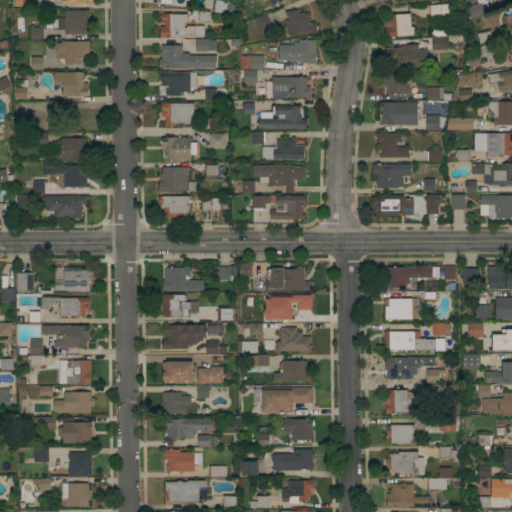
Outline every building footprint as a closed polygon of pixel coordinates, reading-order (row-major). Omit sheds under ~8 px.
[(214,0),(203,0),(203,8),(214,8),(214,0)] [(226,12),(214,11),(215,0),(227,1),(226,12)] [(260,0),(261,1),(262,0),(267,0),(275,8),(283,0),(260,0)] [(484,14),(472,19),(467,6),(480,2),(484,14)] [(448,3),(448,15),(430,16),(429,5),(448,3)] [(297,9),(298,14),(307,12),(309,24),(316,23),(317,32),(293,36),(293,33),(287,34),(285,19),(289,19),(289,16),(286,17),(285,11),(297,9)] [(89,10),(89,21),(86,21),(86,29),(84,29),(84,34),(65,34),(65,29),(58,29),(58,28),(53,28),(53,19),(58,19),(58,17),(64,17),(64,10),(89,10)] [(210,22),(198,22),(198,10),(210,11),(210,22)] [(187,13),(187,23),(184,23),(184,27),(186,27),(186,25),(196,25),(195,35),(184,35),(184,37),(173,37),(166,37),(160,37),(160,26),(164,26),(165,20),(161,20),(161,13),(187,13)] [(270,25),(258,29),(254,18),(266,13),(270,25)] [(410,13),(411,26),(413,26),(414,35),(385,37),(384,20),(387,20),(387,14),(410,13)] [(511,30),(511,13),(503,16),(507,31),(511,30)] [(43,27),(43,39),(30,39),(30,27),(43,27)] [(446,27),(447,35),(431,36),(431,28),(446,27)] [(475,33),(489,29),(492,40),(477,44),(475,33)] [(432,49),(431,37),(443,36),(444,49),(432,49)] [(208,40),(215,40),(215,50),(208,50),(208,51),(196,51),(196,39),(208,39),(208,40)] [(315,39),(315,49),(315,63),(310,63),(310,62),(300,62),(300,61),(296,61),(296,60),(279,60),(279,44),(293,44),(293,42),(299,42),(299,39),(315,39)] [(66,40),(66,41),(86,41),(86,40),(89,40),(89,52),(86,52),(86,57),(83,57),(83,64),(65,64),(65,59),(57,59),(56,43),(62,43),(62,41),(66,40)] [(490,43),(493,54),(480,58),(477,46),(490,43)] [(416,66),(392,68),(391,56),(387,56),(386,48),(406,47),(406,44),(414,44),(416,66)] [(159,58),(161,58),(161,45),(182,45),(182,53),(189,53),(189,55),(216,55),(216,61),(215,61),(215,67),(159,67),(159,58)] [(263,55),(263,69),(250,69),(250,55),(263,55)] [(43,56),(43,69),(31,70),(31,56),(43,56)] [(487,74),(488,73),(511,69),(511,89),(499,92),(497,82),(495,83),(488,84),(487,79),(488,79),(487,74)] [(256,82),(243,82),(243,77),(239,77),(239,70),(256,70),(256,82)] [(190,72),(190,77),(195,77),(195,88),(190,88),(189,92),(181,91),(180,95),(166,95),(166,89),(168,89),(169,85),(161,85),(161,71),(190,72)] [(83,72),(83,83),(88,83),(88,96),(63,96),(62,85),(54,85),(54,72),(83,72)] [(387,86),(384,86),(384,81),(381,81),(381,73),(405,72),(406,75),(410,75),(411,87),(409,87),(409,93),(405,93),(387,93),(387,86)] [(0,90),(9,87),(5,76),(0,78),(0,90)] [(286,76),(286,77),(306,77),(306,86),(310,86),(310,97),(305,97),(305,96),(286,97),(272,98),(272,76),(286,76)] [(27,86),(27,99),(16,99),(16,87),(27,86)] [(439,87),(439,99),(426,100),(425,87),(439,87)] [(216,88),(216,100),(205,100),(205,88),(216,88)] [(471,89),(472,100),(460,101),(459,90),(471,89)] [(487,101),(511,101),(511,124),(493,124),(494,117),(487,117),(487,101)] [(254,102),(254,114),(243,114),(243,102),(254,102)] [(417,102),(417,124),(385,124),(381,124),(381,110),(379,110),(378,102),(417,102)] [(194,103),(194,117),(191,117),(191,124),(183,124),(183,122),(175,122),(175,125),(165,125),(165,117),(162,117),(162,112),(161,112),(161,103),(194,103)] [(300,106),(300,115),(301,115),(301,119),(304,119),(304,129),(258,129),(258,118),(277,118),(277,114),(275,114),(274,106),(300,106)] [(439,115),(439,116),(440,116),(445,118),(442,129),(439,129),(439,130),(426,130),(426,115),(439,115)] [(209,129),(209,117),(221,117),(221,129),(209,129)] [(446,129),(448,118),(473,118),(473,129),(446,129)] [(263,144),(251,144),(251,131),(263,131),(263,144)] [(47,144),(36,144),(36,132),(47,132),(47,144)] [(400,132),(400,142),(397,142),(397,147),(408,147),(408,157),(380,157),(379,142),(375,142),(375,133),(400,132)] [(509,132),(509,141),(511,141),(511,154),(502,154),(502,156),(498,156),(486,156),(486,150),(474,150),(474,132),(509,132)] [(225,133),(225,147),(208,146),(209,133),(225,133)] [(190,137),(190,142),(196,142),(196,154),(190,154),(190,160),(164,160),(164,150),(161,150),(161,137),(190,137)] [(82,138),(82,145),(82,151),(87,151),(87,160),(51,161),(51,159),(39,159),(38,146),(52,146),(59,140),(60,140),(60,138),(82,138)] [(296,139),(296,145),(304,145),(304,159),(273,159),(262,159),(262,146),(276,146),(276,139),(296,139)] [(428,161),(428,149),(441,149),(441,161),(428,161)] [(468,160),(457,161),(456,149),(468,149),(468,160)] [(492,163),(492,166),(501,166),(501,163),(511,163),(511,185),(506,185),(506,186),(499,186),(498,186),(498,185),(489,185),(483,183),(483,174),(471,174),(471,163),(492,163)] [(64,164),(64,165),(81,165),(81,164),(86,164),(86,186),(63,187),(63,173),(55,173),(55,172),(43,172),(43,165),(55,165),(55,164),(64,164)] [(217,164),(217,176),(205,176),(205,164),(217,164)] [(292,164),(292,165),(296,165),(296,166),(305,166),(305,178),(293,178),(293,193),(285,193),(285,185),(268,185),(268,173),(269,173),(269,164),(292,164)] [(410,164),(411,175),(403,175),(403,186),(397,186),(397,188),(375,188),(375,181),(371,181),(371,172),(372,172),(372,164),(410,164)] [(187,167),(187,182),(189,182),(189,181),(198,181),(198,191),(188,191),(188,190),(174,190),(174,191),(166,191),(166,190),(163,190),(163,182),(160,182),(160,173),(162,173),(162,167),(187,167)] [(0,182),(0,168),(6,168),(7,177),(12,176),(12,180),(7,181),(7,182),(0,182)] [(434,178),(434,190),(423,190),(423,178),(434,178)] [(44,180),(44,193),(33,193),(33,180),(44,180)] [(254,193),(242,193),(242,180),(254,180),(254,193)] [(464,181),(465,192),(477,191),(476,181),(464,181)] [(28,194),(28,197),(29,210),(16,210),(16,197),(17,197),(17,194),(28,194)] [(379,197),(379,194),(403,194),(403,199),(413,199),(413,214),(403,215),(385,215),(385,218),(375,219),(375,211),(371,211),(371,197),(379,197)] [(437,214),(425,214),(425,194),(445,194),(445,203),(437,203),(437,214)] [(465,209),(450,210),(450,194),(464,194),(465,209)] [(494,194),(494,195),(511,195),(511,218),(496,218),(496,217),(488,217),(487,204),(481,204),(480,195),(494,194)] [(86,195),(86,204),(81,204),(81,218),(71,218),(71,217),(54,217),(54,211),(47,211),(47,204),(45,204),(45,195),(86,195)] [(163,208),(159,208),(159,204),(162,204),(162,195),(188,195),(188,210),(187,210),(187,215),(185,217),(174,217),(163,217),(163,208)] [(270,195),(270,203),(264,203),(264,208),(252,208),(252,195),(270,195)] [(305,195),(305,204),(302,204),(302,213),(305,213),(305,219),(270,219),(270,210),(275,210),(275,203),(276,203),(276,195),(305,195)] [(218,209),(201,209),(201,196),(212,196),(213,201),(218,201),(218,209)] [(252,276),(239,277),(239,263),(251,263),(252,276)] [(90,289),(75,290),(70,290),(70,291),(67,291),(66,290),(64,290),(55,290),(55,280),(64,280),(64,267),(89,266),(90,289)] [(162,280),(164,280),(164,269),(165,269),(165,267),(184,267),(184,266),(190,266),(190,268),(192,268),(192,271),(190,271),(190,274),(185,274),(185,280),(203,280),(203,290),(162,290),(162,280)] [(230,279),(218,279),(218,266),(230,266),(230,279)] [(265,281),(268,281),(268,269),(270,269),(270,266),(274,266),(274,268),(283,268),(283,269),(294,269),(293,267),(304,267),(304,281),(309,281),(309,290),(302,290),(302,289),(283,289),(283,290),(265,290),(265,281)] [(405,267),(405,266),(431,266),(431,267),(438,266),(438,276),(432,276),(432,277),(409,277),(409,283),(406,283),(406,288),(387,288),(385,288),(384,279),(387,279),(387,267),(405,267)] [(455,266),(455,279),(444,279),(444,266),(455,266)] [(511,288),(488,289),(487,266),(506,266),(506,271),(511,271),(511,288)] [(478,283),(462,284),(462,268),(478,268),(478,283)] [(33,291),(16,290),(16,272),(33,272),(33,291)] [(14,300),(1,301),(0,288),(14,288),(14,300)] [(172,294),(185,294),(185,302),(190,302),(190,309),(191,309),(191,314),(187,316),(183,316),(183,317),(164,317),(164,303),(162,303),(162,294),(172,294)] [(267,307),(255,307),(255,294),(267,294),(267,307)] [(60,296),(60,298),(89,297),(89,298),(90,298),(90,303),(89,303),(89,304),(88,304),(88,309),(86,309),(86,315),(85,315),(85,316),(74,316),(74,315),(74,317),(67,317),(67,316),(59,316),(59,310),(58,310),(58,305),(59,305),(59,301),(50,301),(50,308),(47,308),(47,310),(44,310),(44,309),(41,309),(41,306),(39,306),(39,298),(41,298),(41,297),(60,296)] [(416,298),(416,318),(411,318),(411,319),(384,319),(384,298),(416,298)] [(511,298),(511,317),(495,317),(495,298),(511,298)] [(308,299),(308,311),(310,311),(310,319),(285,319),(285,313),(282,313),(282,314),(271,314),(271,304),(279,304),(279,299),(308,299)] [(488,318),(475,318),(475,304),(488,304),(488,318)] [(231,320),(231,309),(217,308),(217,320),(231,320)] [(40,311),(40,322),(29,322),(29,311),(40,311)] [(219,321),(211,321),(211,322),(200,322),(200,311),(219,311),(219,321)] [(0,322),(11,322),(11,335),(0,335),(0,322)] [(249,328),(245,328),(245,323),(249,323),(249,322),(262,322),(262,334),(249,334),(249,328)] [(450,334),(445,334),(445,335),(432,335),(432,323),(444,323),(444,324),(450,324),(450,334)] [(483,336),(468,337),(468,323),(483,323),(483,336)] [(194,324),(194,329),(198,329),(198,324),(203,324),(203,328),(205,328),(205,337),(203,337),(203,340),(196,340),(197,342),(195,343),(191,343),(191,346),(188,346),(188,348),(163,349),(163,339),(169,339),(169,334),(162,334),(162,325),(194,324)] [(89,325),(89,341),(86,341),(86,347),(53,347),(53,341),(56,341),(56,334),(41,334),(41,325),(89,325)] [(277,351),(277,341),(280,341),(280,338),(279,338),(279,335),(280,335),(280,329),(285,329),(285,326),(296,326),(296,332),(302,332),(302,336),(310,336),(310,351),(277,351)] [(511,351),(505,351),(505,350),(492,350),(491,334),(505,334),(505,327),(511,327),(511,351)] [(388,331),(414,331),(420,331),(420,338),(426,338),(425,339),(435,339),(435,350),(385,349),(385,343),(384,343),(384,331),(388,331)] [(42,339),(42,354),(30,354),(30,339),(42,339)] [(206,353),(206,341),(218,341),(218,353),(206,353)] [(257,341),(257,352),(237,352),(237,341),(257,341)] [(253,373),(253,365),(248,366),(248,355),(256,355),(256,354),(268,354),(269,365),(268,365),(268,373),(253,373)] [(461,368),(461,354),(479,354),(479,368),(461,368)] [(42,355),(42,356),(43,356),(43,364),(42,364),(42,366),(30,366),(30,355),(42,355)] [(435,357),(435,365),(420,365),(420,367),(414,367),(414,374),(411,374),(411,378),(386,378),(386,366),(386,357),(435,357)] [(13,365),(15,365),(15,369),(13,369),(1,370),(0,359),(12,358),(13,365)] [(67,360),(79,360),(90,359),(90,383),(79,383),(79,382),(67,382),(67,383),(58,383),(58,360),(67,360)] [(287,360),(287,361),(306,360),(307,369),(310,369),(310,381),(305,381),(305,380),(274,381),(273,373),(279,372),(279,364),(282,360),(287,360)] [(163,382),(162,362),(166,362),(166,361),(192,361),(192,380),(191,380),(191,382),(163,382)] [(497,371),(497,372),(502,372),(502,362),(511,362),(511,382),(502,382),(484,382),(484,371),(497,371)] [(210,368),(210,366),(223,366),(223,373),(225,373),(225,377),(223,377),(223,383),(198,383),(198,368),(210,368)] [(426,369),(439,369),(438,382),(426,382),(426,369)] [(477,397),(477,384),(490,383),(490,397),(477,397)] [(39,385),(52,386),(52,395),(39,395),(39,385)] [(208,385),(209,397),(197,397),(197,385),(208,385)] [(312,387),(312,402),(292,403),(292,408),(287,408),(287,413),(262,413),(262,411),(261,411),(261,403),(260,403),(260,391),(261,391),(261,390),(263,390),(263,387),(312,387)] [(0,388),(9,388),(9,394),(10,394),(10,405),(0,405),(0,388)] [(406,389),(406,392),(417,392),(417,412),(385,413),(385,398),(388,390),(406,389)] [(91,392),(91,397),(94,397),(94,406),(91,406),(90,413),(53,412),(53,400),(64,400),(64,391),(91,392)] [(181,392),(181,396),(191,395),(191,405),(186,405),(186,413),(163,414),(163,392),(181,392)] [(502,398),(502,392),(511,392),(511,414),(503,414),(503,413),(482,413),(482,398),(502,398)] [(42,424),(31,424),(31,416),(55,416),(55,428),(42,428),(42,424)] [(212,418),(212,429),(195,430),(193,438),(185,438),(174,438),(174,439),(168,439),(168,433),(164,433),(164,419),(212,418)] [(312,418),(312,440),(291,440),(291,431),(282,431),(282,418),(312,418)] [(91,422),(91,443),(63,442),(63,436),(58,436),(58,426),(63,426),(63,422),(91,422)] [(390,425),(390,424),(414,424),(414,428),(412,428),(412,443),(390,443),(390,442),(389,442),(389,436),(387,436),(387,431),(386,431),(386,425),(390,425)] [(269,426),(269,446),(258,446),(258,433),(258,426),(269,426)] [(209,435),(215,435),(215,445),(198,446),(197,434),(209,434),(209,435)] [(490,444),(489,444),(489,446),(478,445),(478,435),(490,435),(490,444)] [(293,446),(293,449),(312,449),(312,469),(299,469),(299,470),(273,470),(273,461),(271,461),(271,455),(273,455),(273,453),(279,453),(279,447),(293,446)] [(450,446),(450,450),(457,450),(457,458),(450,458),(450,459),(439,459),(439,446),(450,446)] [(34,462),(34,447),(48,447),(48,461),(34,462)] [(511,448),(511,470),(503,470),(503,448),(511,448)] [(202,463),(194,463),(194,471),(182,471),(182,472),(179,473),(179,471),(166,471),(166,464),(168,464),(167,460),(166,460),(165,458),(164,458),(164,449),(168,449),(180,449),(180,452),(194,451),(194,452),(201,452),(202,463)] [(398,453),(398,451),(417,451),(417,457),(424,457),(424,474),(398,475),(398,472),(390,473),(390,468),(387,468),(386,457),(391,457),(390,453),(398,453)] [(91,452),(91,476),(69,476),(69,452),(91,452)] [(258,474),(241,475),(241,461),(257,461),(258,474)] [(226,465),(226,476),(208,476),(208,465),(226,465)] [(478,477),(478,465),(489,465),(489,477),(478,477)] [(451,477),(439,477),(439,467),(451,467),(451,477)] [(50,478),(51,489),(39,489),(39,484),(33,484),(33,478),(50,478)] [(446,478),(446,489),(427,489),(427,478),(446,478)] [(511,498),(511,479),(492,479),(491,498),(511,498)] [(168,503),(168,496),(164,496),(164,491),(165,491),(165,482),(176,481),(177,480),(181,480),(182,482),(187,481),(187,480),(206,480),(206,488),(198,488),(198,503),(168,503)] [(313,480),(313,489),(310,489),(310,494),(308,494),(309,501),(299,501),(299,503),(288,503),(288,501),(281,501),(281,489),(289,488),(289,480),(313,480)] [(88,483),(88,484),(90,484),(90,490),(91,490),(91,497),(88,497),(88,506),(65,506),(65,498),(61,498),(61,482),(88,483)] [(387,506),(387,494),(392,494),(392,488),(391,488),(391,484),(402,483),(402,482),(404,482),(404,483),(413,483),(413,506),(387,506)] [(236,506),(223,506),(223,495),(236,495),(236,506)] [(269,495),(269,507),(250,507),(249,501),(258,501),(257,495),(269,495)] [(492,506),(490,506),(490,507),(479,508),(479,496),(490,496),(490,497),(492,497),(492,506)]
